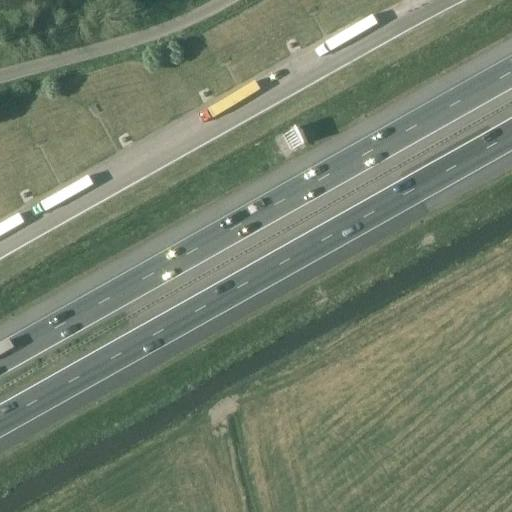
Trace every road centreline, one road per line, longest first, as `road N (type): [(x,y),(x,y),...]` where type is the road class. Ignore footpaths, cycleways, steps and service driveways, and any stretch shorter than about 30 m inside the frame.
road 1 (motorway): [(511,72),(0,360)]
road 2 (motorway): [(0,420),(511,133)]
road 3 (unclassified): [(0,78),(175,28),(227,0)]
